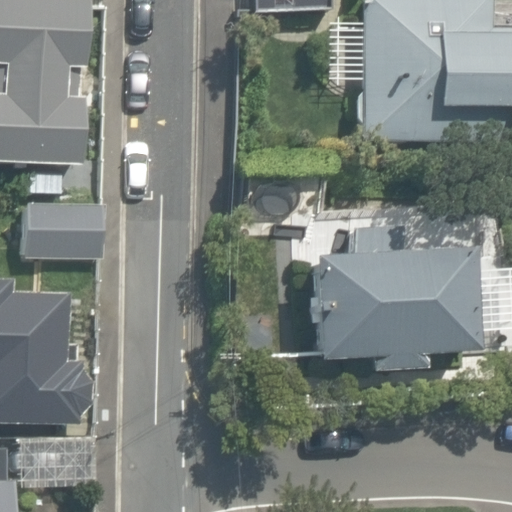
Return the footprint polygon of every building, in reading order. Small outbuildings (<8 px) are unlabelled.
[(324,0),(235,0),(236,13),(325,12),(324,0)] [(511,153),(511,39),(498,40),(498,0),(345,0),(344,151),(511,153)] [(75,4),(0,3),(0,138),(78,143),(75,97),(68,95),(69,74),(75,74),(75,4)] [(98,208),(13,203),(9,266),(94,271),(98,208)] [(502,357),(500,262),(398,264),(398,238),(341,240),(342,266),(291,267),(293,362),(502,357)] [(0,428),(70,429),(70,419),(74,416),(77,409),(80,403),(80,395),(78,389),(75,383),(70,380),(60,377),(57,300),(0,297),(0,428)] [(0,511),(8,511),(7,484),(0,484),(0,511)]
